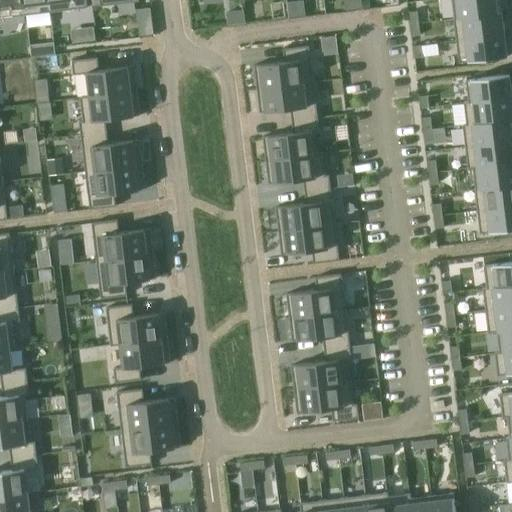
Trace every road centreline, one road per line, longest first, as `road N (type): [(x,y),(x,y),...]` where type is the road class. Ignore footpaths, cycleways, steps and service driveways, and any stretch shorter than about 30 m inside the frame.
road 1 (residential): [(216,439),(248,445),(266,432),(269,418),(225,71),(207,55),(176,61)]
road 2 (residential): [(176,61),(167,81),(216,439)]
